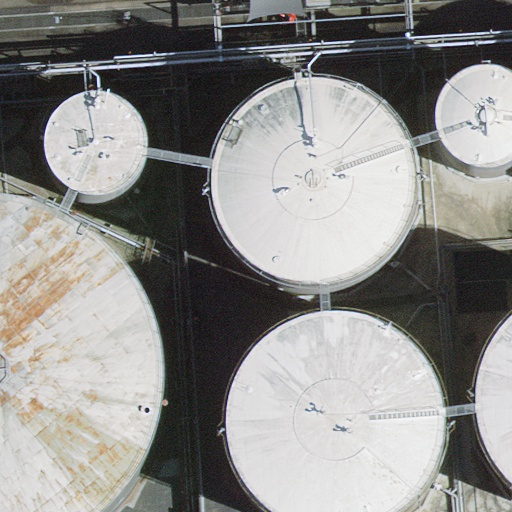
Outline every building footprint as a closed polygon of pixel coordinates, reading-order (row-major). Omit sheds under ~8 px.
[(497,89),(473,85),(456,89),(441,99),(431,113),(426,131),(427,149),(435,165),(447,178),(464,185),(476,187),(494,184),(509,175),(511,172),(511,98),(511,99),(497,89)] [(353,108),(302,95),(265,101),(232,120),(208,149),(196,184),(198,231),(214,264),(241,291),(275,306),(304,310),(341,302),(373,283),(396,254),(404,236),(410,199),(402,163),(383,131),(353,108)] [(87,113),(70,113),(54,118),(41,129),(32,144),(29,165),(33,182),(42,196),(56,206),(73,211),(83,211),(100,207),(114,197),(126,178),(129,161),(125,144),(117,129),(103,118),(87,113)] [(31,223),(0,219),(0,511),(108,511),(132,484),(154,421),(152,358),(128,300),(86,253),(31,223)] [(219,412),(215,454),(225,492),(239,511),(416,511),(421,507),(437,472),(440,431),(429,394),(406,362),(373,341),(340,332),(301,334),(265,350),(237,377),(219,412)] [(511,511),(511,340),(504,346),(481,378),(470,416),(477,465),(496,499),(511,511)]
